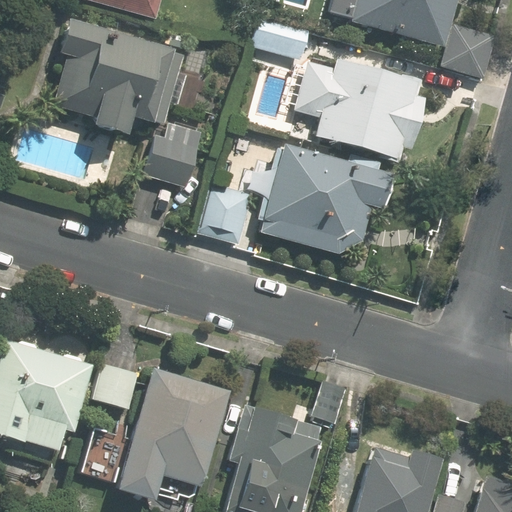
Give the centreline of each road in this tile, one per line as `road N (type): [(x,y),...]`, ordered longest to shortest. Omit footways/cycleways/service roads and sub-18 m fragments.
road 1 (residential): [(0,230),(466,369)]
road 2 (residential): [(466,369),(511,208)]
